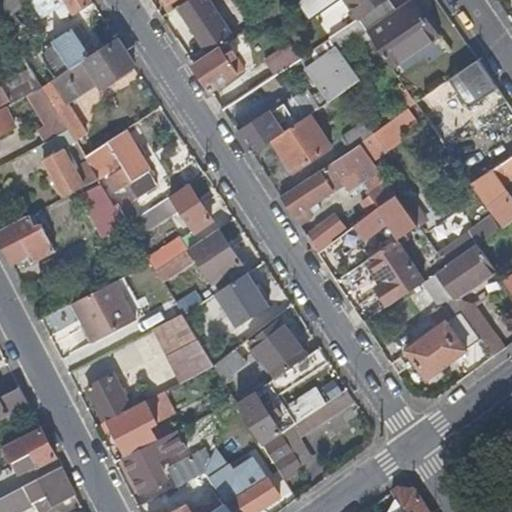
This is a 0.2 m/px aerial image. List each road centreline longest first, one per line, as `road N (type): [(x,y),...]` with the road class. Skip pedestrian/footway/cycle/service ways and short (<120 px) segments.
road 1 (residential): [(118,0),(412,447)]
road 2 (residential): [(109,511),(0,297)]
road 3 (residential): [(412,447),(511,375)]
